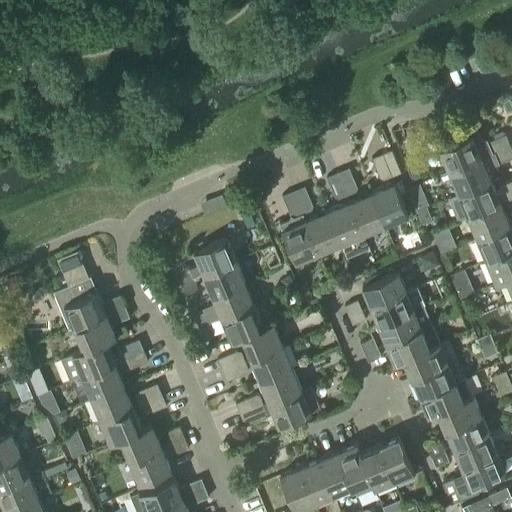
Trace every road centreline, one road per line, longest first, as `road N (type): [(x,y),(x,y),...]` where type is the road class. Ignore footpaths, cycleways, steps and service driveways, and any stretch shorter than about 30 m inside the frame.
road 1 (residential): [(215,467),(171,345),(132,284),(126,238),(134,221),(177,195),(355,126),(511,77)]
road 2 (residential): [(215,467),(372,401)]
road 3 (residential): [(438,499),(402,412),(372,401)]
